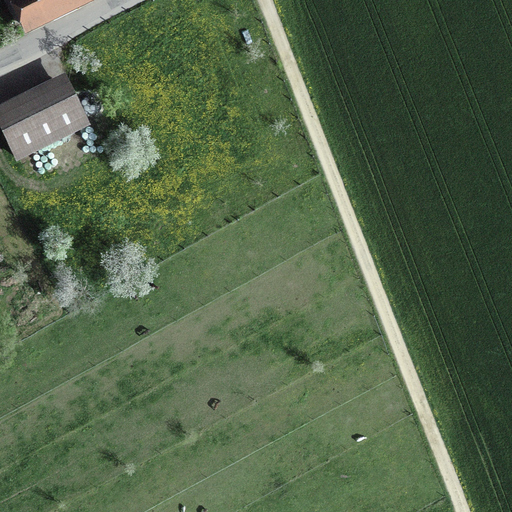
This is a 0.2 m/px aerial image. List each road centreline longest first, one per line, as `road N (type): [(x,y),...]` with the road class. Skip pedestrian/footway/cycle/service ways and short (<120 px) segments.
road 1 (track): [(457,511),(264,0)]
road 2 (unclassified): [(0,60),(122,0)]
